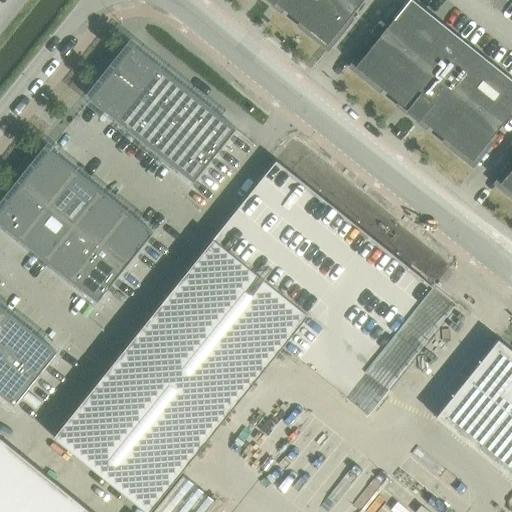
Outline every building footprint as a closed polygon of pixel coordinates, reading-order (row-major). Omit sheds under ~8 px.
[(269,0),(273,2),(274,1),(327,44),(362,0),(269,0)] [(409,0),(355,67),(361,72),(409,110),(408,111),(418,119),(419,118),(472,161),(511,111),(511,80),(412,0),(409,0)] [(90,98),(118,120),(160,67),(133,45),(90,98)] [(118,120),(143,140),(185,88),(160,67),(118,120)] [(143,140),(169,161),(211,108),(185,88),(143,140)] [(169,161),(195,182),(237,129),(211,108),(169,161)] [(22,184),(49,205),(77,170),(50,149),(22,184)] [(276,161),(53,437),(146,511),(149,511),(283,346),(367,414),(387,389),(365,371),(433,287),(276,161)] [(511,169),(500,184),(511,193),(511,169)] [(49,205),(74,225),(102,190),(77,170),(49,205)] [(0,210),(0,222),(21,240),(49,205),(22,184),(0,210)] [(74,225),(100,246),(127,211),(102,190),(74,225)] [(21,240),(46,260),(74,225),(49,205),(21,240)] [(100,246),(126,267),(154,232),(127,211),(100,246)] [(46,260),(72,280),(100,246),(74,225),(46,260)] [(72,280),(98,301),(126,267),(100,246),(72,280)] [(0,316),(0,370),(31,331),(5,310),(0,316)] [(0,370),(0,392),(16,405),(58,352),(31,331),(0,370)] [(498,340),(435,418),(511,479),(511,351),(498,340)] [(90,511),(0,438),(0,511),(90,511)]
